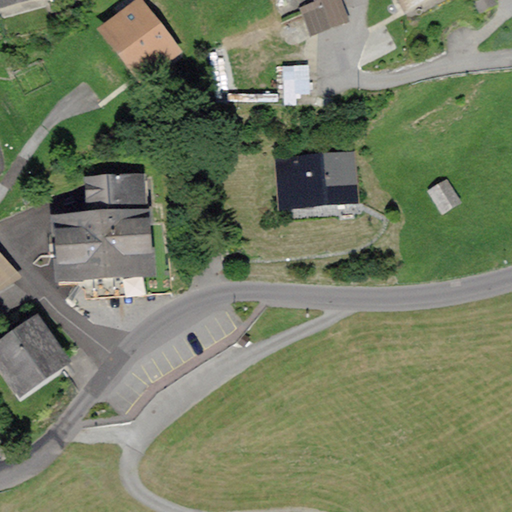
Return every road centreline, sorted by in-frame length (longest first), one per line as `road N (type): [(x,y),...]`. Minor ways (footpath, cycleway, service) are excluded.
road 1 (residential): [(511,276),(394,296),(211,294),(159,316),(114,363)]
road 2 (unclassified): [(511,17),(399,40),(363,32),(367,5)]
road 3 (residential): [(0,238),(64,318),(114,363)]
road 4 (residential): [(114,363),(49,448),(0,475)]
